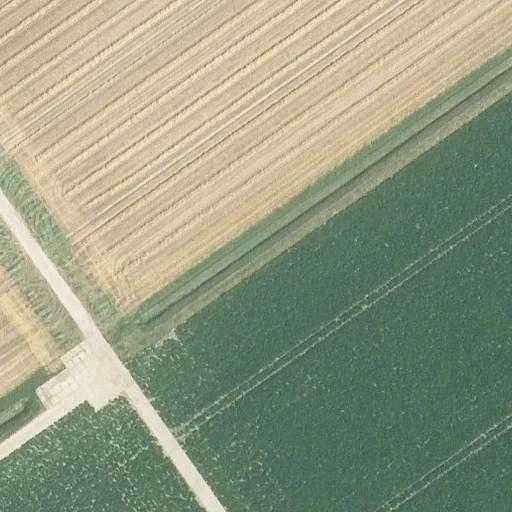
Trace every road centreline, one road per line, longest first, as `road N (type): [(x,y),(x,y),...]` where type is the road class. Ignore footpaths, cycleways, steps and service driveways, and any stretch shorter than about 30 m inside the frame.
road 1 (track): [(0,204),(215,511)]
road 2 (track): [(0,455),(117,372)]
